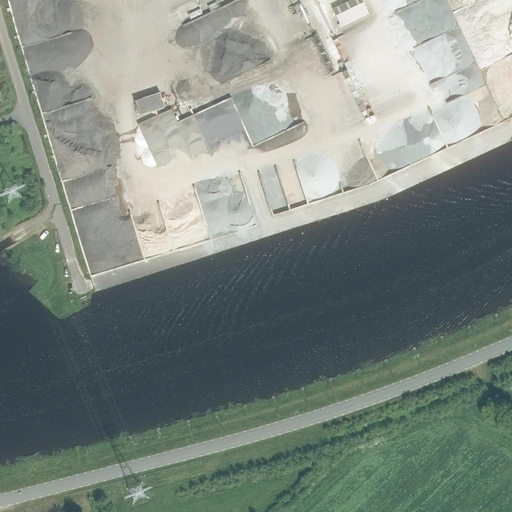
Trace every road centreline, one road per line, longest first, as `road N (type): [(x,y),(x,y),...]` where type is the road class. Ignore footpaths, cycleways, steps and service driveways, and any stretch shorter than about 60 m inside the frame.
road 1 (unclassified): [(511,341),(326,413),(0,500)]
road 2 (unclassified): [(81,287),(29,111)]
